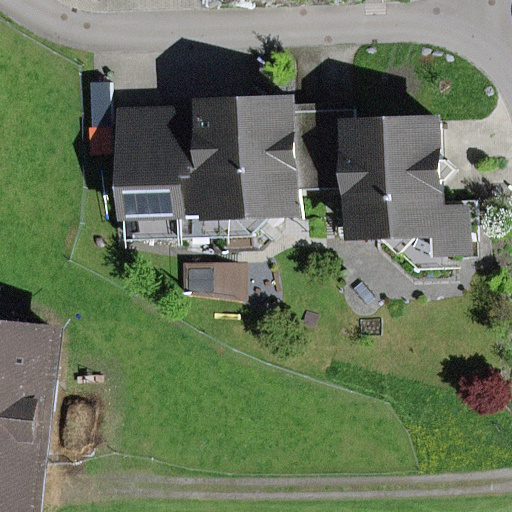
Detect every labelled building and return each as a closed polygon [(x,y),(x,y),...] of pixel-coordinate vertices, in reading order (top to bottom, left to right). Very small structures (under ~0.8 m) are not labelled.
[(270,104),(269,99),(258,88),(248,99),(248,104),(270,104)] [(198,172),(196,113),(126,116),(131,238),(258,237),(280,214),(300,213),(299,180),(329,179),(326,112),(297,113),(296,103),(270,104),(248,104),(211,106),(213,171),(198,172)] [(472,209),(445,210),(444,182),(443,161),(442,123),(357,126),(357,111),(326,112),(329,179),(359,178),(361,236),(382,235),(425,234),(442,233),(443,256),(473,255),(472,209)] [(444,182),(449,182),(460,171),(449,161),(443,161),(444,182)] [(382,235),(405,257),(425,234),(382,235)] [(36,511),(57,334),(0,327),(0,511),(36,511)]
